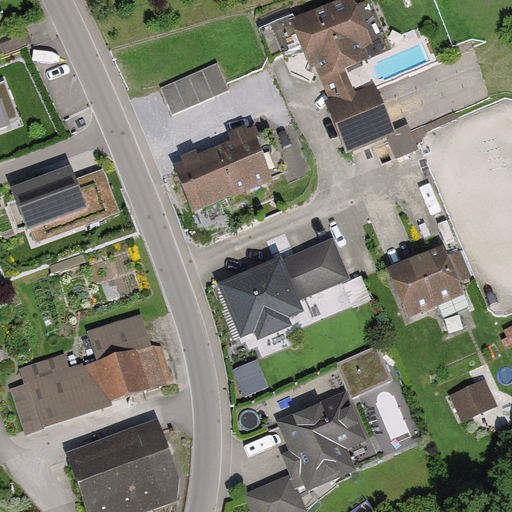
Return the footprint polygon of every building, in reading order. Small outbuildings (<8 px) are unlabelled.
[(355,0),(337,0),(291,19),(346,151),(396,131),(376,82),(360,88),(351,65),(378,54),(355,0)] [(218,63),(159,86),(170,115),(229,92),(218,63)] [(0,138),(9,135),(0,111),(0,138)] [(256,133),(176,164),(193,208),(273,177),(256,133)] [(121,219),(104,175),(72,187),(69,181),(18,201),(37,250),(121,219)] [(351,276),(334,237),(283,260),(300,298),(351,276)] [(450,245),(385,269),(404,320),(469,296),(450,245)] [(281,255),(216,283),(241,341),(306,313),(281,255)] [(4,374),(23,434),(172,387),(153,327),(4,374)] [(378,347),(338,363),(352,398),(393,382),(378,347)] [(256,359),(232,369),(244,398),(268,388),(256,359)] [(488,379),(447,396),(459,424),(500,407),(488,379)] [(346,401),(280,429),(308,496),(354,477),(345,455),(365,447),(346,401)] [(160,416),(70,451),(93,511),(138,511),(190,492),(160,416)] [(301,511),(289,483),(247,501),(251,511),(301,511)]
